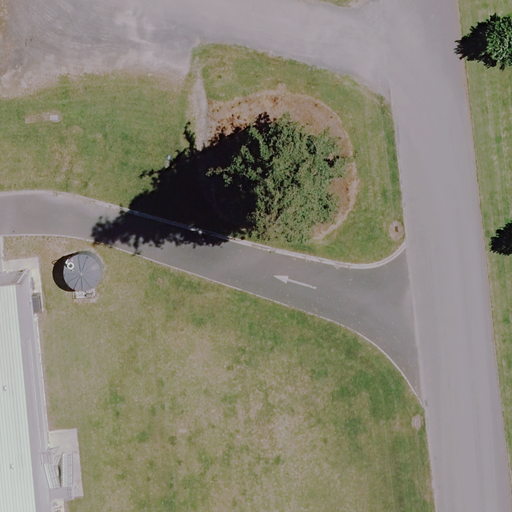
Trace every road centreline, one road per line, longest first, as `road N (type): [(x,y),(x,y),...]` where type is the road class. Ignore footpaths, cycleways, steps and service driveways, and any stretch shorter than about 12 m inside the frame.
road 1 (unclassified): [(451,327),(343,283),(51,221),(0,225)]
road 2 (unclassified): [(451,327),(417,0)]
road 3 (unclassified): [(470,511),(451,327)]
